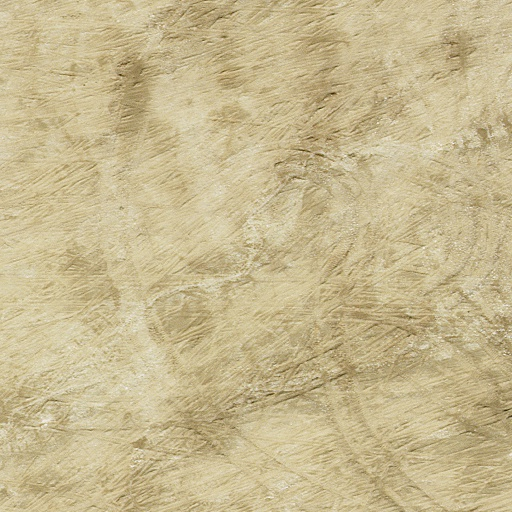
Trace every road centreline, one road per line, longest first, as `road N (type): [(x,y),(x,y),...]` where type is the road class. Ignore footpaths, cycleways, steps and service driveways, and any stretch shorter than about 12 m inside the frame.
road 1 (track): [(511,37),(0,221)]
road 2 (track): [(387,0),(0,69)]
